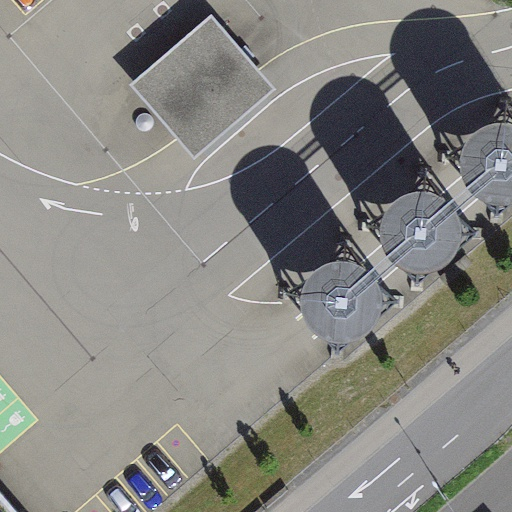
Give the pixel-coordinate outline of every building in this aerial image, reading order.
[(213,12),(129,81),(194,159),(278,91),(213,12)] [(510,200),(511,199),(511,117),(501,116),(487,119),(476,126),(467,136),(461,148),(460,162),(464,175),(472,187),(483,196),(496,200),(510,200)] [(430,266),(443,261),(454,252),(461,240),(464,226),(462,212),(455,199),(446,190),(433,184),(420,183),(407,185),(395,192),(386,202),(381,215),(380,228),(383,242),(391,253),(402,262),(416,266),(430,266)] [(350,338),(364,333),(374,324),(382,312),(384,298),(382,284),(376,272),(366,263),(354,257),(341,255),(327,258),(316,265),(307,275),(301,287),(300,301),(304,314),(312,326),(323,334),(336,339),(350,338)] [(0,511),(14,511),(0,495),(0,511)]
